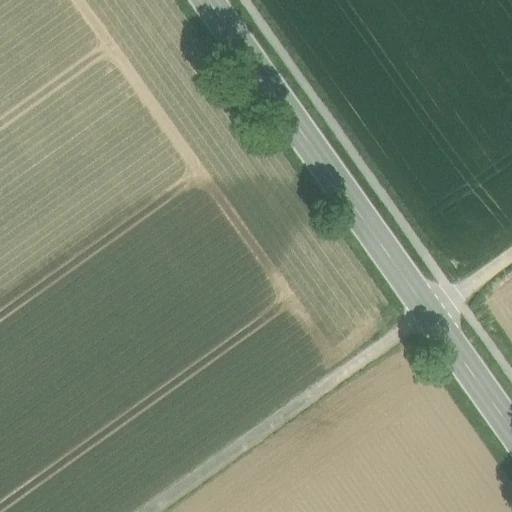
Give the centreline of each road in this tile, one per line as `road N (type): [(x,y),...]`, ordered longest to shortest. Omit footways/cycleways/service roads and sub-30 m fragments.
road 1 (primary): [(211,0),(428,311)]
road 2 (unclassified): [(428,311),(148,511)]
road 3 (primary): [(428,311),(511,428)]
